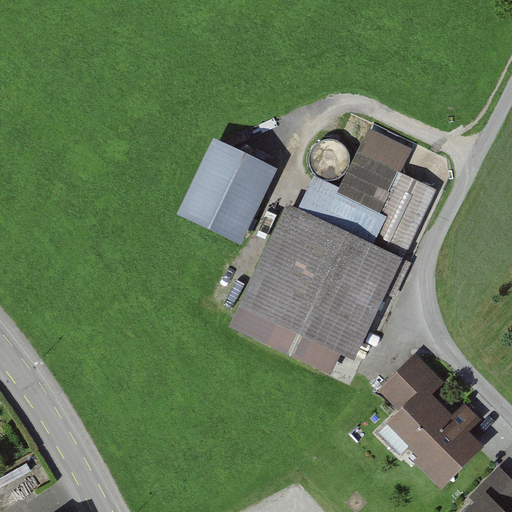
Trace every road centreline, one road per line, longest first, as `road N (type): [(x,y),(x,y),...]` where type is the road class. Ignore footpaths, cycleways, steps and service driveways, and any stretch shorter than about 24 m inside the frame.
road 1 (residential): [(511,416),(452,356),(430,279),(436,239),(511,89)]
road 2 (tertiary): [(104,511),(0,344)]
